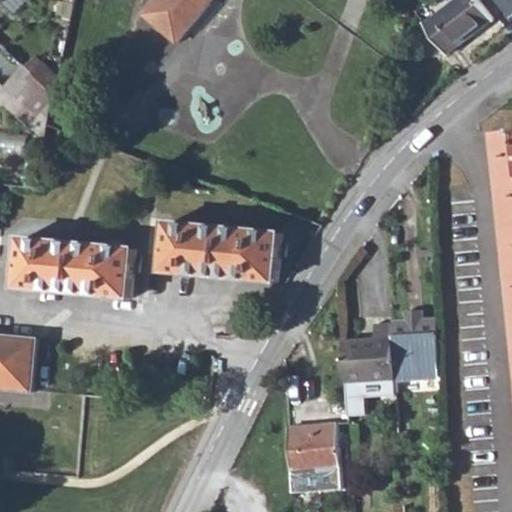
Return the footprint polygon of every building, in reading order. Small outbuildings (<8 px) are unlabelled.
[(154,0),(143,15),(178,44),(213,0),(154,0)] [(468,0),(467,0),(420,31),(448,71),(496,39),(468,0)] [(44,64),(35,74),(55,92),(59,77),(44,64)] [(48,125),(55,92),(35,74),(27,67),(7,88),(16,95),(7,105),(39,136),(46,137),(48,125)] [(171,222),(166,273),(280,286),(286,236),(171,222)] [(21,240),(18,289),(132,298),(135,249),(21,240)] [(436,325),(392,328),(395,384),(396,397),(437,395),(436,325)] [(376,343),(344,345),(347,387),(395,384),(392,328),(375,329),(376,343)] [(0,397),(42,400),(45,349),(0,345),(0,397)] [(395,384),(347,387),(348,400),(396,397),(395,384)] [(339,427),(290,429),(293,484),(343,481),(339,427)]
